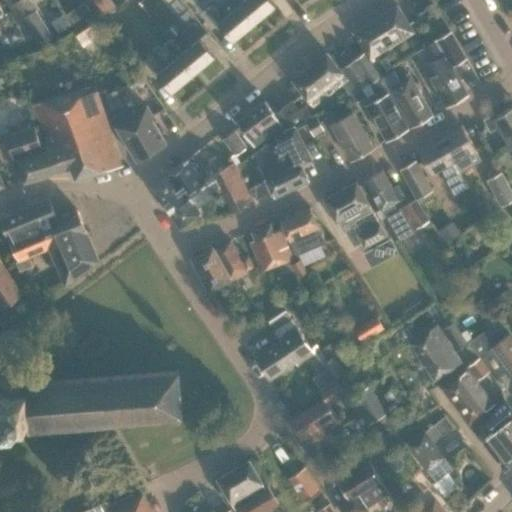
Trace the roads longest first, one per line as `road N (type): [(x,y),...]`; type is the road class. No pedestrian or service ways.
road 1 (residential): [(168,245),(224,230),(364,164),(511,82)]
road 2 (residential): [(508,486),(443,405),(329,477),(318,475),(273,410)]
road 3 (residential): [(124,187),(370,0)]
road 4 (residential): [(273,410),(168,245)]
road 5 (residential): [(166,511),(163,495),(243,446),(273,410)]
road 6 (residential): [(0,202),(63,184),(124,187)]
